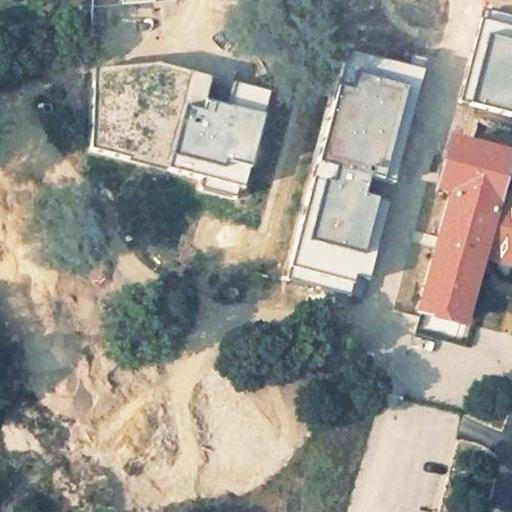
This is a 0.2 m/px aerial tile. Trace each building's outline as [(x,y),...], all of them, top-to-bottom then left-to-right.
[(355,0),(332,0),(333,8),(356,6),(355,0)] [(414,0),(359,0),(360,13),(415,8),(414,0)] [(511,261),(511,13),(503,12),(452,195),(423,190),(426,170),(361,159),(377,91),(324,77),(305,151),(266,144),(283,130),(287,107),(270,86),(239,81),(234,111),(224,117),(183,41),(124,74),(178,171),(134,196),(159,239),(234,194),(230,188),(244,180),(252,192),(259,193),(258,199),(298,205),(314,208),(322,209),(320,218),(337,220),(338,212),(418,224),(421,203),(449,207),(420,308),(459,320),(479,253),(511,262),(511,261)] [(462,91),(474,95),(491,39),(471,33),(462,61),(429,51),(421,80),(434,84),(436,80),(462,88),(462,91)] [(314,208),(298,205),(294,229),(310,232),(314,208)]
